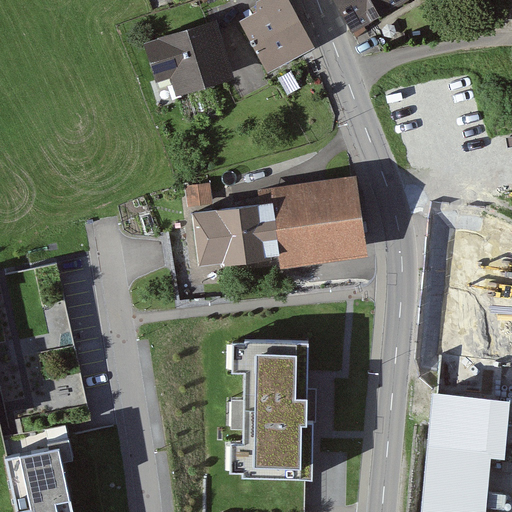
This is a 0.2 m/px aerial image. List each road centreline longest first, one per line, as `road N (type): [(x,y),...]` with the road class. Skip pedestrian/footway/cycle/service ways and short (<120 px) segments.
road 1 (secondary): [(317,0),(377,156),(402,252),(382,511)]
road 2 (residential): [(150,511),(105,224)]
